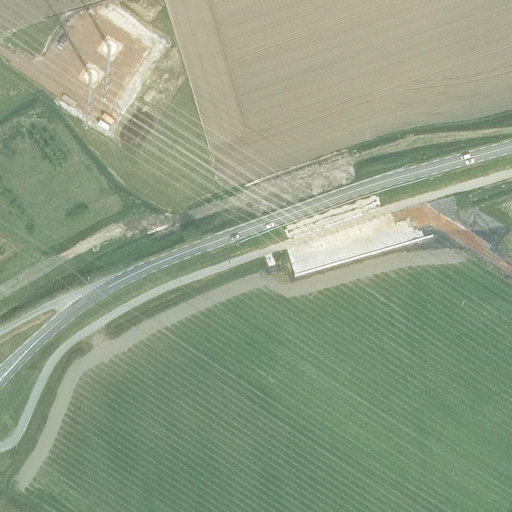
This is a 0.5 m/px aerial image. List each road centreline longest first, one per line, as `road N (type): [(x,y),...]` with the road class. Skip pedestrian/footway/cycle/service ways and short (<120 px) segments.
road 1 (unclassified): [(0,449),(15,438),(63,348),(118,312),(216,268),(511,173)]
road 2 (secondary): [(64,321),(96,294),(159,262),(511,146)]
